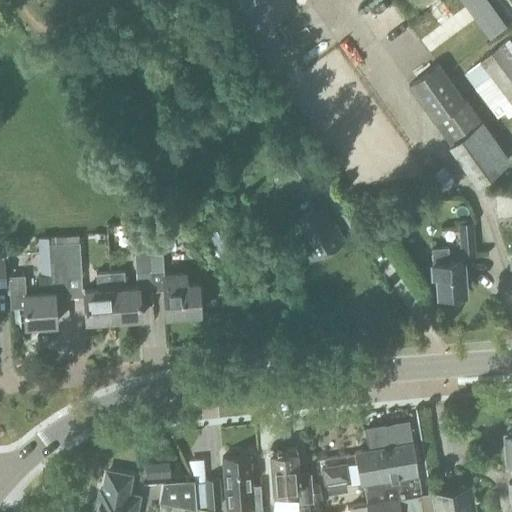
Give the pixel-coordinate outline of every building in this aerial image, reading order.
[(461,0),(485,30),(500,19),(484,0),(461,0)] [(380,27),(398,15),(392,6),(374,18),(380,27)] [(464,73),(475,88),(488,78),(490,82),(495,79),(511,101),(511,42),(509,39),(466,71),(464,73)] [(482,120),(470,104),(439,63),(409,85),(450,142),(448,144),(478,184),(511,160),(482,119),(482,120)] [(317,174),(299,147),(277,162),(276,160),(267,165),(278,182),(287,177),(295,189),(317,174)] [(435,189),(450,179),(439,161),(423,171),(435,189)] [(488,188),(490,215),(510,214),(508,187),(488,188)] [(345,240),(324,202),(290,220),(312,259),(345,240)] [(150,270),(147,236),(146,220),(133,221),(136,271),(150,270)] [(475,255),(472,223),(459,224),(462,256),(475,255)] [(64,242),(66,271),(82,270),(79,234),(64,235),(64,242)] [(67,284),(66,271),(64,242),(64,235),(48,236),(38,238),(41,275),(39,275),(40,292),(26,293),(25,274),(9,275),(11,308),(25,306),(26,326),(56,324),(53,285),(67,284)] [(147,236),(150,270),(164,269),(162,235),(147,236)] [(450,261),(448,246),(432,247),(433,263),(434,276),(438,276),(439,294),(465,293),(463,260),(450,261)] [(0,285),(7,285),(5,258),(8,257),(7,247),(4,248),(0,248),(0,285)] [(110,271),(112,289),(114,319),(126,318),(128,321),(136,321),(138,317),(140,317),(138,287),(126,288),(125,270),(110,271)] [(84,291),(87,321),(114,319),(112,289),(110,271),(96,272),(98,290),(84,291)] [(186,273),(164,274),(167,315),(200,312),(198,282),(186,283),(186,273)] [(368,505),(349,508),(349,511),(422,511),(419,494),(422,493),(413,441),(409,419),(365,426),(369,449),(356,451),(362,484),(364,484),(368,505)] [(299,473),(297,451),(271,454),(274,492),(299,490),(300,503),(314,502),(312,472),(299,473)] [(223,457),(227,509),(255,507),(255,506),(262,505),(260,484),(253,485),(251,454),(223,457)] [(169,461),(146,463),(147,476),(170,474),(169,461)] [(135,511),(138,496),(127,494),(130,476),(107,471),(104,490),(100,489),(99,496),(102,496),(101,502),(98,502),(96,511),(135,511)] [(221,504),(219,477),(206,478),(208,505),(221,504)] [(197,509),(194,478),(163,481),(159,502),(197,509)] [(431,491),(434,511),(477,511),(473,484),(431,491)]
